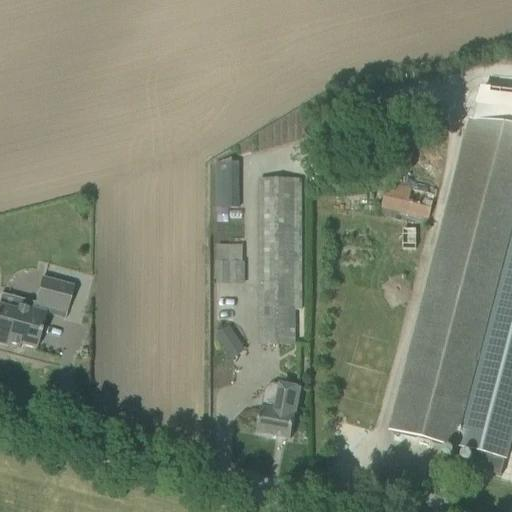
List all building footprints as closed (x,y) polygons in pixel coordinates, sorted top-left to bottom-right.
[(392,432),(455,449),(511,232),(511,112),(476,108),(397,413),(392,432)] [(360,153),(355,135),(317,145),(314,145),(319,163),(360,153)] [(238,166),(215,165),(215,202),(239,202),(238,166)] [(259,182),(259,347),(295,347),(295,312),(301,312),(301,182),(278,182),(259,182)] [(391,219),(392,217),(427,226),(434,196),(387,184),(381,210),(379,216),(391,219)] [(511,241),(463,430),(458,450),(475,454),(471,470),(501,477),(510,443),(511,434),(511,241)] [(216,264),(216,287),(243,286),(243,264),(229,264),(229,249),(216,249),(216,264)] [(0,345),(7,347),(8,343),(35,350),(44,316),(63,321),(72,289),(40,280),(33,305),(0,295),(0,345)] [(216,335),(230,361),(246,352),(232,326),(216,335)] [(257,434),(290,440),(299,391),(271,386),(265,390),(257,434)]
